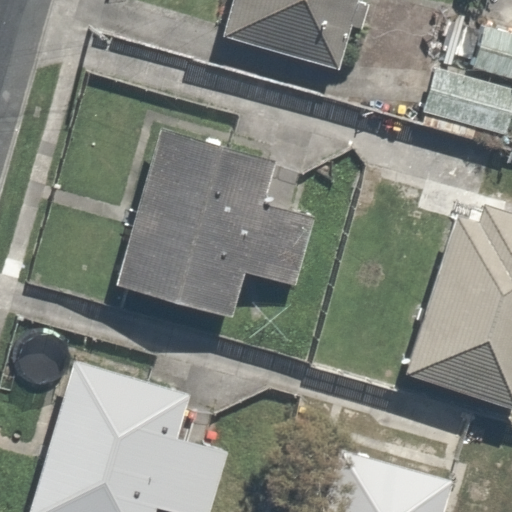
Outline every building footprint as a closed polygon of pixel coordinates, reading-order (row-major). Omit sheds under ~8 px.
[(225,0),(215,39),(333,70),(351,0),(225,0)] [(428,66),(414,118),(505,142),(511,114),(511,26),(473,16),(458,74),(428,66)] [(227,321),(237,278),(294,291),(312,215),(254,202),(264,159),(150,133),(113,294),(227,321)] [(511,213),(456,196),(398,382),(511,416),(511,213)] [(210,511),(225,455),(173,441),(186,393),(68,361),(27,511),(210,511)] [(482,511),(487,494),(332,454),(316,511),(482,511)]
